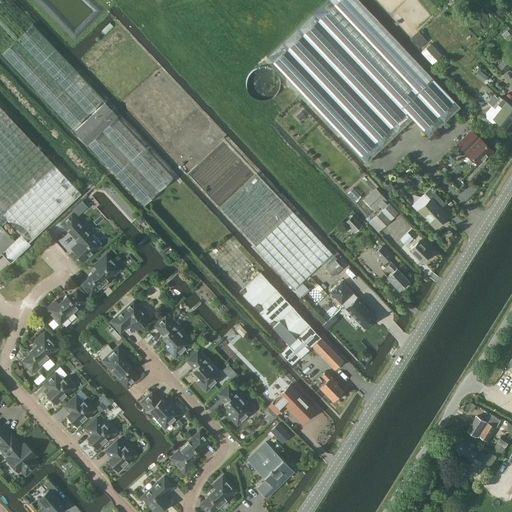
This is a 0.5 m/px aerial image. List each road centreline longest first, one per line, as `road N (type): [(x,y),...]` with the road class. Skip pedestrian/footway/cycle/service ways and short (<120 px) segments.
road 1 (tertiary): [(304,511),(511,183)]
road 2 (residential): [(21,317),(7,374),(129,511)]
road 3 (residential): [(511,309),(386,511)]
road 4 (residential): [(161,369),(224,436),(224,452),(198,481),(188,511)]
